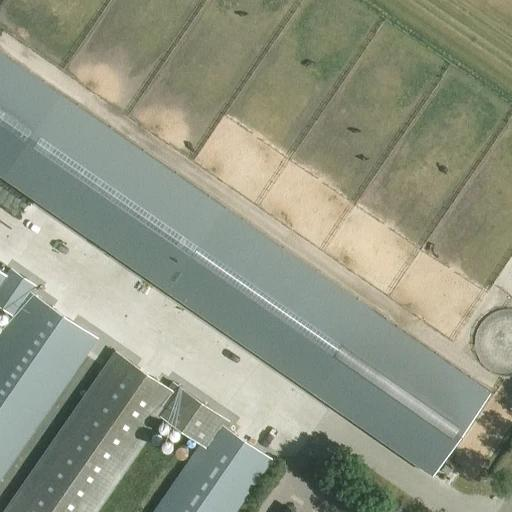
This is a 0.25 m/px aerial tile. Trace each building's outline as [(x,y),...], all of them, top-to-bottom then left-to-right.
[(0,177),(3,180),(9,170),(57,101),(60,97),(57,96),(33,79),(0,56),(0,177)] [(9,170),(3,180),(27,196),(64,222),(168,294),(169,294),(206,319),(435,477),(436,477),(447,461),(492,395),(227,212),(226,212),(225,211),(60,97),(57,101),(9,170)] [(0,312),(14,321),(32,295),(34,290),(12,276),(10,279),(0,272),(0,312)] [(0,477),(96,339),(32,295),(14,321),(0,340),(0,477)] [(0,317),(0,335),(8,323),(0,317)] [(172,392),(158,382),(119,355),(10,511),(100,511),(176,403),(215,430),(158,511),(238,511),(274,461),(227,429),(231,423),(176,386),(172,392)]
